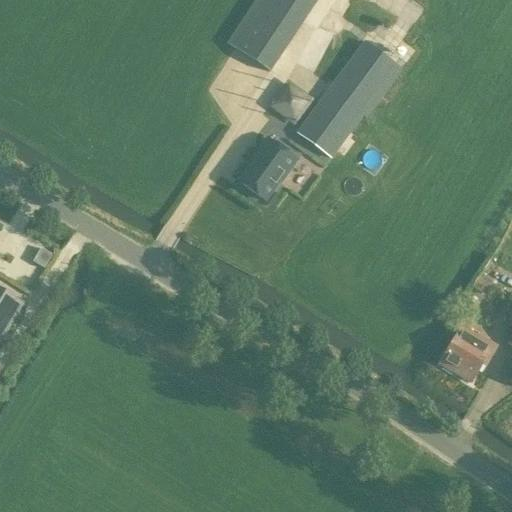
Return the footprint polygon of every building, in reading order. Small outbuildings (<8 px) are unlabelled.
[(317,0),(258,0),(227,48),(269,75),(317,0)] [(364,43),(297,134),(331,159),(350,135),(363,117),(366,120),(402,71),(364,43)] [(294,125),(314,100),(290,81),(270,106),(294,125)] [(280,184),(297,161),(267,140),(252,161),(253,163),(239,183),(264,202),(278,183),(280,184)] [(40,253),(31,267),(42,273),(50,260),(40,253)] [(0,342),(23,304),(0,290),(0,342)] [(462,328),(454,342),(440,365),(471,384),(493,347),(462,328)] [(511,384),(511,335),(506,345),(511,348),(511,365),(503,380),(511,384)]
